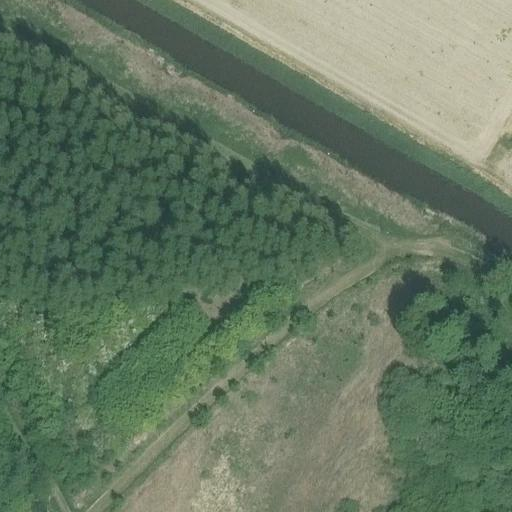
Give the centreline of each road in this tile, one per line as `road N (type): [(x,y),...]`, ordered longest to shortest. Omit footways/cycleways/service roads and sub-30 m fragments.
road 1 (track): [(511,286),(449,252),(413,250),(342,217),(0,24)]
road 2 (track): [(92,511),(290,320),(336,284),(413,250)]
road 3 (track): [(63,511),(0,408)]
